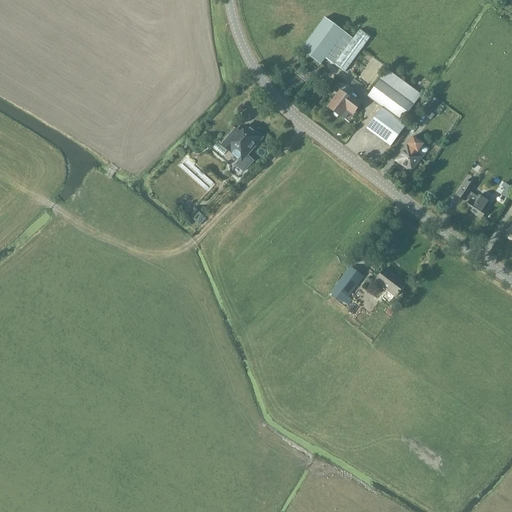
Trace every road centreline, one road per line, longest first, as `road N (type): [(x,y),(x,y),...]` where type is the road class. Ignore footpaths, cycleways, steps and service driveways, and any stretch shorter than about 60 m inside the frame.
road 1 (tertiary): [(511,280),(280,103),(246,52),(230,0)]
road 2 (track): [(38,197),(164,254),(185,248),(305,124)]
